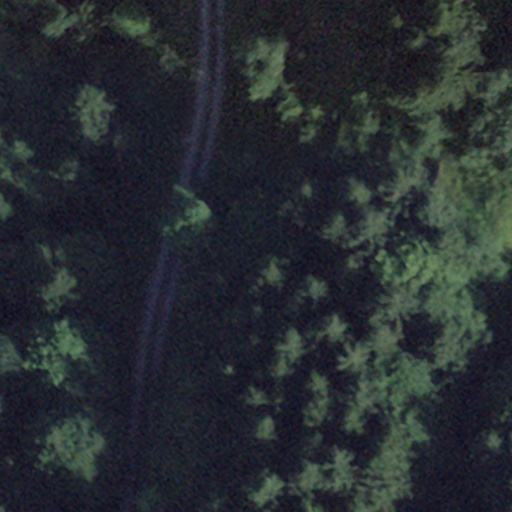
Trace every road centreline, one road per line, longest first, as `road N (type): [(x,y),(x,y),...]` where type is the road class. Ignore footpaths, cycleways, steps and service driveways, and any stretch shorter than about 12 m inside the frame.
road 1 (track): [(218,0),(210,126),(159,292),(130,511)]
road 2 (track): [(440,511),(488,438),(511,372)]
